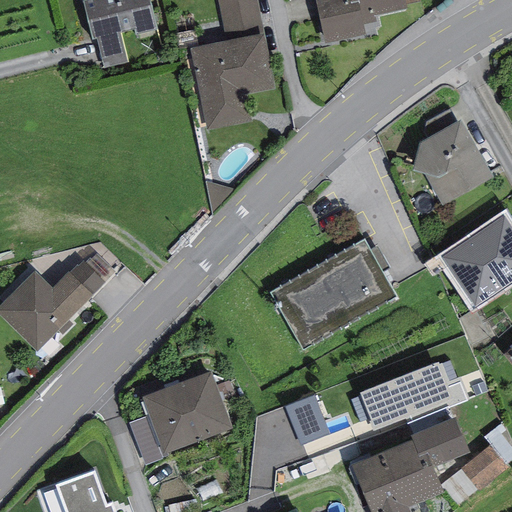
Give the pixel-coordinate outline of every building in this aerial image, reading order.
[(96,39),(104,69),(128,63),(120,33),(134,30),(135,36),(158,30),(150,0),(85,0),(81,1),(91,40),(96,39)] [(217,0),(226,41),(265,33),(257,0),(217,0)] [(314,0),(325,44),(365,35),(363,25),(377,23),(375,16),(406,10),(404,0),(314,0)] [(265,33),(226,41),(189,47),(207,132),(254,122),(249,95),(277,89),(265,33)] [(429,138),(456,123),(449,110),(426,123),(423,129),(429,138)] [(424,175),(443,206),(493,177),(460,121),(456,123),(429,138),(419,144),(413,171),(424,175)] [(256,207),(290,169),(274,155),(241,194),(256,207)] [(511,230),(503,216),(441,258),(474,307),(511,281),(511,230)] [(270,293),(303,351),(396,297),(382,272),(369,251),(363,240),(270,293)] [(369,251),(382,272),(389,268),(376,246),(369,251)] [(104,283),(115,272),(96,254),(90,260),(89,258),(85,263),(104,283)] [(34,271),(0,306),(0,316),(36,352),(57,330),(67,320),(104,283),(85,263),(83,261),(78,266),(77,265),(69,272),(68,271),(52,288),(34,271)] [(72,325),(67,320),(57,330),(62,335),(72,325)] [(407,425),(469,400),(459,377),(456,378),(449,381),(442,364),(441,361),(360,393),(360,396),(370,418),(371,421),(369,422),(372,431),(404,418),(407,425)] [(449,361),(442,364),(449,381),(456,378),(449,361)] [(211,371),(141,397),(142,399),(140,400),(146,417),(162,459),(168,457),(167,454),(233,429),(211,371)] [(475,396),(487,392),(483,382),(472,387),(475,396)] [(299,446),(329,435),(314,396),(284,407),(299,446)] [(359,422),(370,418),(360,396),(350,400),(359,422)] [(129,423),(145,466),(162,459),(146,417),(129,423)] [(410,511),(408,508),(444,493),(440,485),(432,467),(469,453),(454,418),(408,436),(410,440),(350,466),(369,511),(410,511)] [(511,459),(511,442),(502,424),(483,437),(490,445),(505,464),(511,459)] [(490,445),(460,469),(476,489),(479,492),(508,468),(505,464),(490,445)] [(440,485),(458,506),(476,489),(460,469),(440,485)] [(115,511),(112,503),(106,506),(94,471),(55,485),(64,511),(115,511)]
